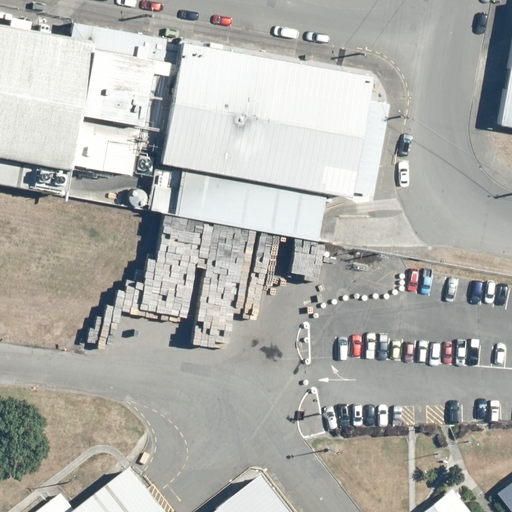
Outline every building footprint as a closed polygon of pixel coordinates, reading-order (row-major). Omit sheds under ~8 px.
[(511,120),(511,0),(505,0),(484,115),(511,120)] [(134,54),(0,28),(0,156),(110,177),(134,54)] [(358,76),(168,40),(145,156),(170,161),(162,204),(300,230),(309,187),(335,192),(358,76)] [(511,511),(511,454),(478,481),(501,511),(511,511)] [(269,511),(242,476),(194,511),(146,511),(110,465),(47,511),(269,511)] [(454,511),(428,477),(389,506),(393,511),(454,511)]
